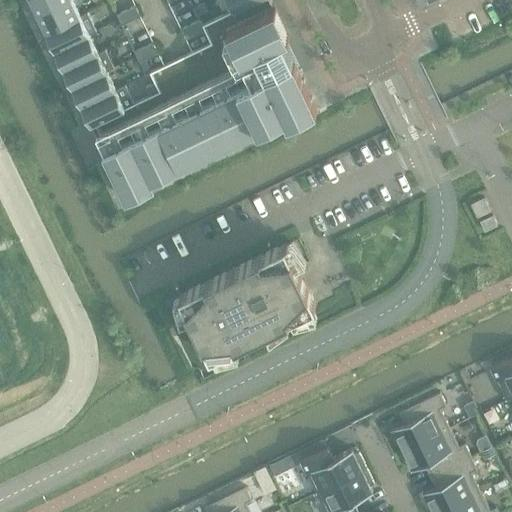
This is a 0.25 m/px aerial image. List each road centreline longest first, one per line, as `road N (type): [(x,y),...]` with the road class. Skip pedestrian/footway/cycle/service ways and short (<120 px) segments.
road 1 (residential): [(475,122),(142,283)]
road 2 (unclassified): [(0,448),(64,406),(81,378),(85,347),(0,169)]
road 3 (residential): [(313,0),(338,50),(352,60),(375,53),(390,35)]
